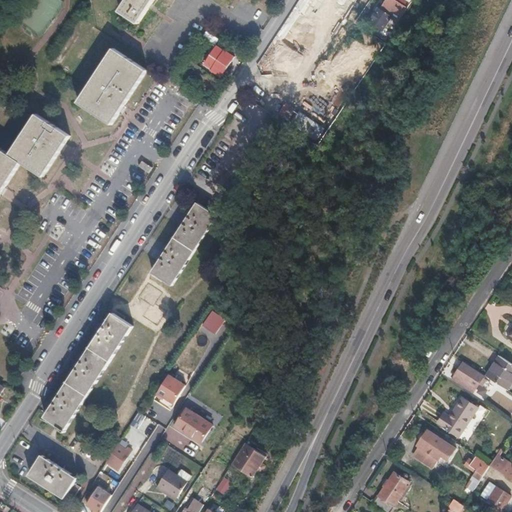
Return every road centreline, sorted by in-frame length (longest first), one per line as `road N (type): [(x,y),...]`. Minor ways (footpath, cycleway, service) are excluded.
road 1 (residential): [(0,448),(293,0)]
road 2 (secondary): [(511,40),(325,416)]
road 3 (residential): [(511,251),(340,511)]
